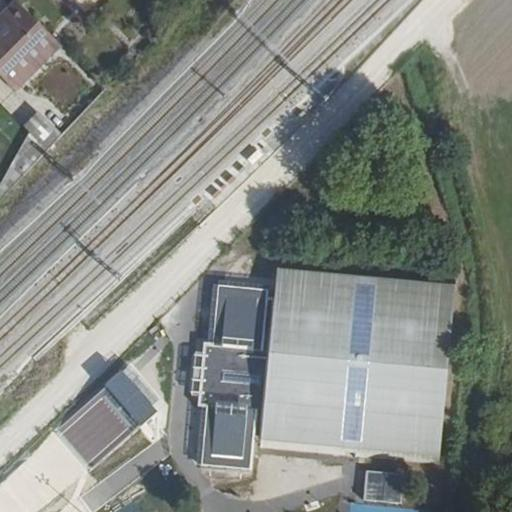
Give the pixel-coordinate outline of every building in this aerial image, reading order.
[(0,75),(13,88),(34,66),(30,62),(41,50),(46,54),(58,43),(15,0),(0,15),(0,75)] [(70,0),(80,10),(89,0),(70,0)] [(41,50),(30,62),(34,66),(46,54),(41,50)] [(29,132),(0,180),(0,194),(59,133),(36,111),(22,124),(29,132)] [(260,447),(275,262),(267,261),(264,302),(258,301),(258,292),(206,288),(202,345),(194,345),(189,409),(197,410),(193,468),(243,472),(246,439),(252,440),(252,446),(260,447)] [(433,461),(449,275),(275,262),(260,447),(433,461)] [(398,503),(400,471),(363,469),(362,501),(398,503)]
